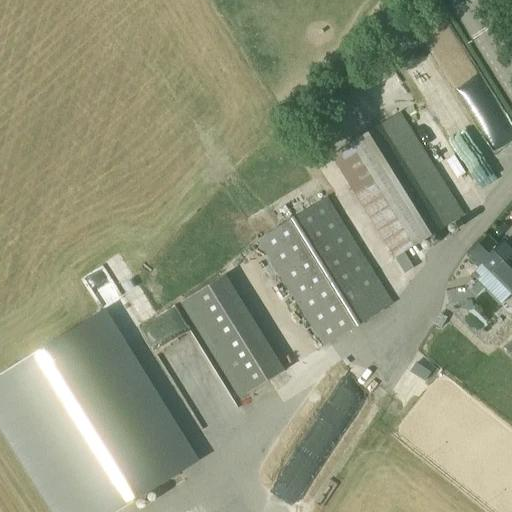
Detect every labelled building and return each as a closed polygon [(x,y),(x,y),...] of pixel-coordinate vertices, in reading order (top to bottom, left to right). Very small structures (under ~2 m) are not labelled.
[(463,62),(446,22),(422,32),(439,72),(463,62)] [(452,83),(403,109),(417,137),(427,132),(420,118),(434,111),(444,130),(455,124),(458,131),(464,128),(465,130),(474,125),(452,83)] [(395,257),(465,215),(402,113),(332,155),(395,257)] [(466,169),(481,186),(498,172),(483,154),(466,169)] [(325,347),(394,303),(328,197),(259,241),(325,347)] [(498,245),(489,235),(469,254),(480,265),(483,261),(511,291),(511,250),(503,241),(498,245)] [(233,399),(279,373),(223,275),(137,323),(157,358),(171,350),(181,368),(171,373),(199,421),(204,419),(199,410),(230,392),(233,399)] [(100,313),(0,375),(0,420),(57,511),(110,511),(192,461),(100,313)] [(447,317),(440,313),(434,323),(441,328),(447,317)]
